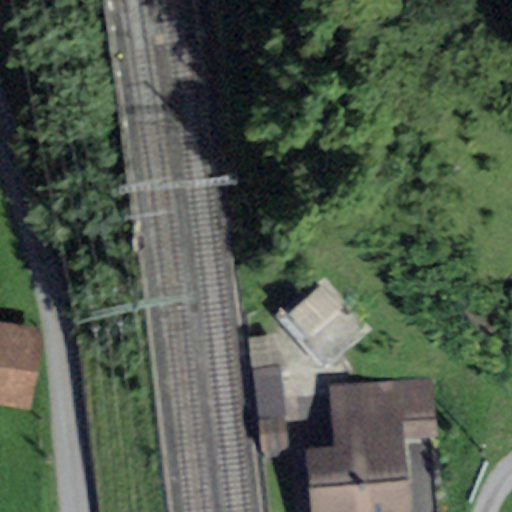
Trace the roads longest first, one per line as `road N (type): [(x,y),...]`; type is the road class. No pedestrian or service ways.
road 1 (unclassified): [(37,244),(83,511)]
road 2 (residential): [(0,120),(37,244)]
